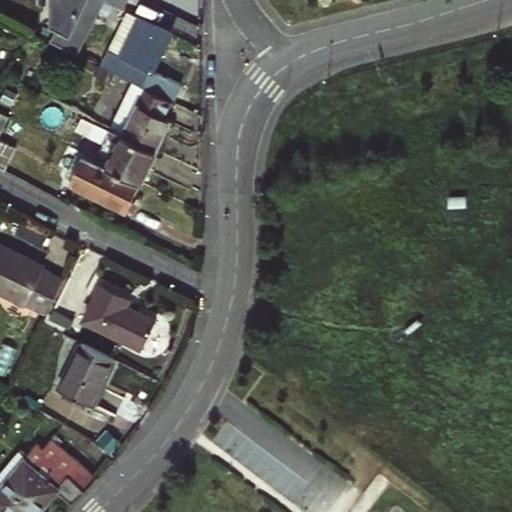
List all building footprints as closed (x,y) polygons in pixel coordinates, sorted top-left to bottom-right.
[(50,0),(52,26),(57,29),(51,41),(78,54),(105,0),(50,0)] [(121,55),(140,17),(129,11),(110,50),(121,55)] [(140,17),(121,55),(110,50),(102,66),(133,81),(173,100),(180,84),(152,71),(171,32),(140,17)] [(133,81),(111,127),(157,150),(172,119),(166,116),(173,100),(133,81)] [(0,110),(0,167),(5,170),(16,146),(0,138),(0,133),(9,115),(0,110)] [(157,150),(111,127),(96,158),(142,180),(157,150)] [(142,180),(96,158),(84,152),(70,181),(128,209),(142,180)] [(0,288),(48,312),(65,276),(31,259),(33,255),(0,239),(0,288)] [(158,320),(128,305),(131,297),(102,283),(84,320),(143,349),(158,320)] [(117,359),(83,342),(60,389),(94,405),(117,359)] [(73,504),(98,477),(38,427),(0,473),(0,507),(5,511),(38,511),(57,489),(73,504)]
